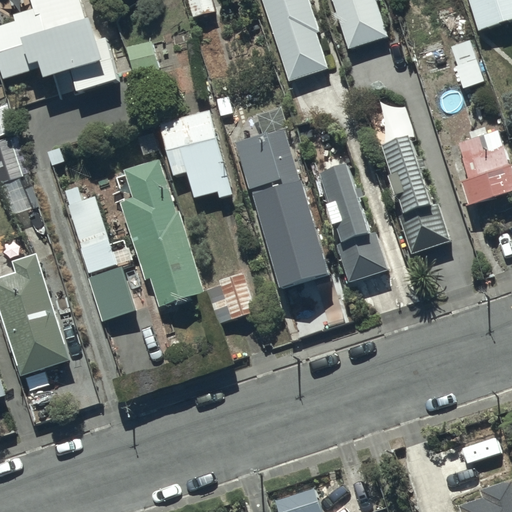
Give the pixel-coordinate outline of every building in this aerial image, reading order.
[(99,65),(80,0),(27,0),(31,12),(10,18),(13,26),(0,29),(0,68),(1,69),(3,78),(36,68),(41,84),(69,76),(74,94),(122,80),(116,60),(99,65)] [(205,0),(187,0),(193,19),(210,14),(205,0)] [(303,0),(259,0),(286,85),(327,72),(303,0)] [(375,0),(331,0),(348,51),(388,39),(375,0)] [(511,0),(469,0),(479,31),(511,21),(511,0)] [(470,42),(450,48),(462,92),(483,86),(470,42)] [(159,68),(152,44),(126,51),(133,76),(159,68)] [(212,111),(158,125),(171,176),(184,173),(190,199),(217,192),(219,201),(233,197),(212,111)] [(478,135),(455,142),(466,180),(459,182),(466,206),(511,193),(511,173),(494,111),(473,117),(478,135)] [(286,129),(240,143),(282,289),(329,276),(286,129)] [(411,138),(380,151),(389,176),(384,178),(410,254),(451,240),(439,205),(434,207),(422,172),(427,170),(424,161),(419,162),(411,138)] [(8,141),(0,143),(0,184),(20,177),(8,141)] [(158,163),(123,173),(130,198),(120,201),(142,281),(150,279),(158,308),(203,295),(179,210),(172,212),(158,163)] [(346,167),(319,175),(328,205),(324,207),(347,284),(386,273),(375,236),(367,238),(346,167)] [(96,197),(67,205),(86,273),(116,265),(96,197)] [(14,273),(0,277),(0,315),(18,377),(70,361),(38,256),(12,264),(14,273)] [(114,272),(89,279),(100,320),(125,313),(114,272)] [(257,314),(245,273),(219,281),(221,288),(208,292),(219,325),(257,314)] [(482,501),(458,510),(458,511),(511,511),(511,485),(510,480),(478,491),(482,501)] [(319,511),(314,490),(274,501),(276,511),(319,511)]
